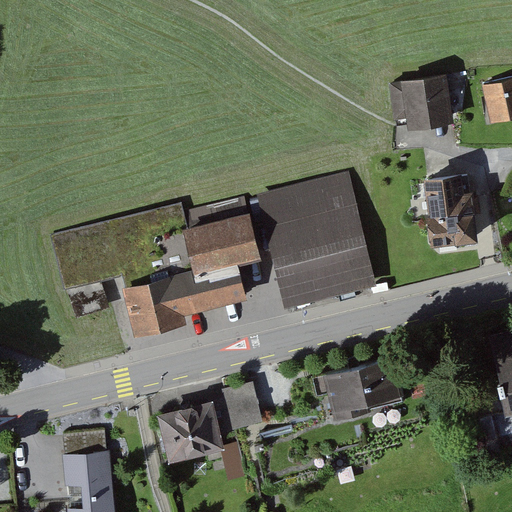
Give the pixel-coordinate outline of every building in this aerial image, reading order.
[(458,124),(450,77),(391,86),(396,122),(410,120),(412,132),(458,124)] [(511,79),(483,86),(493,126),(511,121),(511,79)] [(349,172),(262,195),(291,308),(379,286),(349,172)] [(462,177),(428,181),(436,248),(483,242),(477,194),(465,196),(462,177)] [(252,213),(186,229),(196,273),(262,257),(252,213)] [(192,270),(125,287),(138,337),(189,324),(187,316),(251,299),(242,264),(194,276),(192,270)] [(511,331),(491,337),(511,413),(511,331)] [(397,354),(326,375),(338,418),(409,397),(397,354)] [(256,382),(224,391),(234,428),(266,420),(256,382)] [(217,401),(161,416),(173,462),(229,447),(217,401)] [(245,472),(236,446),(222,451),(231,476),(245,472)] [(117,511),(111,450),(65,455),(69,487),(82,485),(85,506),(70,508),(70,511),(117,511)]
